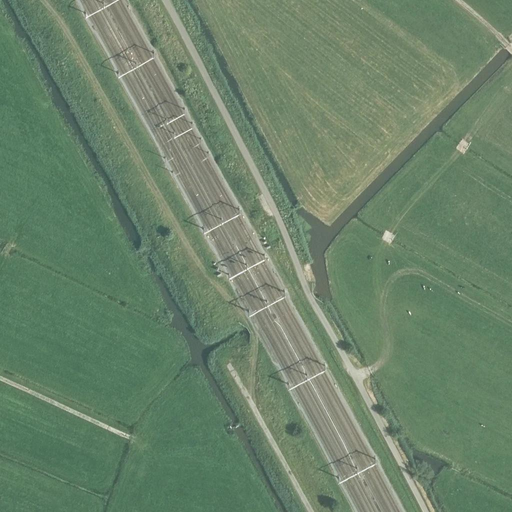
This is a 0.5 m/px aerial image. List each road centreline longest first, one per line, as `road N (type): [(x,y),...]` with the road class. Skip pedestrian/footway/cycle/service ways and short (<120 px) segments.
road 1 (track): [(511,97),(391,235),(374,288),(399,359),(453,452),(449,477),(511,508)]
road 2 (track): [(252,406),(254,333),(199,266),(43,0)]
road 3 (track): [(511,354),(451,329),(356,378)]
road 4 (track): [(229,365),(310,511)]
